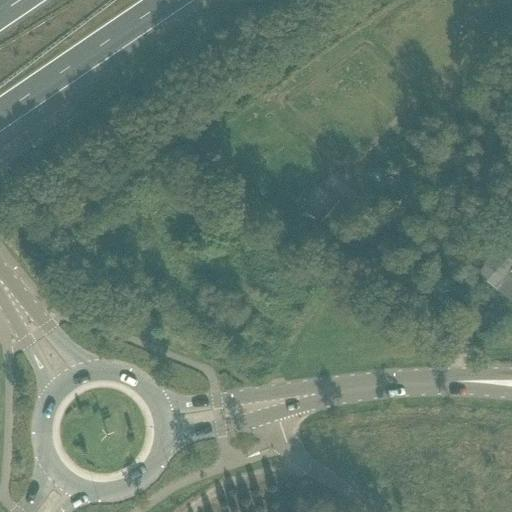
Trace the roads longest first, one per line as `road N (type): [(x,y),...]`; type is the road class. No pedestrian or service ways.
road 1 (motorway): [(0,118),(174,0)]
road 2 (track): [(273,391),(354,260)]
road 3 (residential): [(279,413),(286,443),(367,511)]
road 4 (tertiary): [(87,373),(0,283)]
road 5 (tertiary): [(0,283),(55,394)]
road 6 (secondary): [(475,383),(355,387)]
